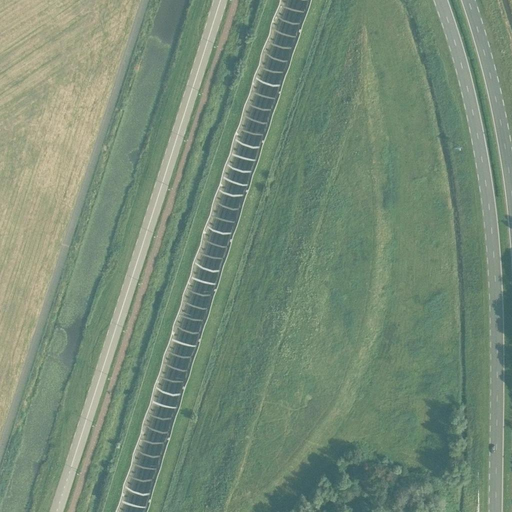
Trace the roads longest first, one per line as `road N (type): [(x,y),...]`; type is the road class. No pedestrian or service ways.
road 1 (unclassified): [(219,0),(56,511)]
road 2 (primary): [(439,0),(486,193),(494,511)]
road 3 (primary): [(511,194),(466,0)]
